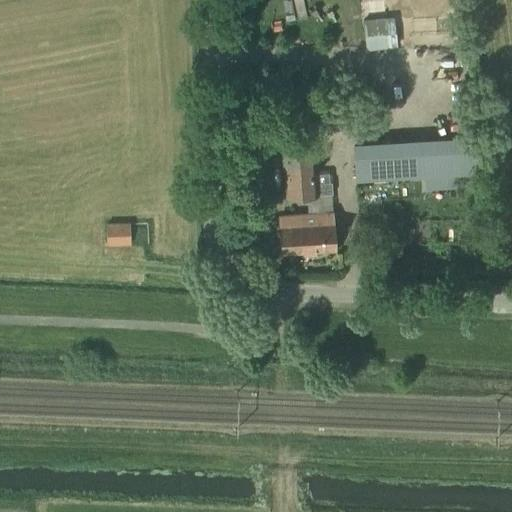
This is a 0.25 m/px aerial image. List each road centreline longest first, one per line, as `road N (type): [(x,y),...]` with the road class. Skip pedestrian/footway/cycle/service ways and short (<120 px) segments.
road 1 (unclassified): [(274,297),(234,278),(215,236),(207,0)]
road 2 (unclassified): [(274,297),(511,301)]
